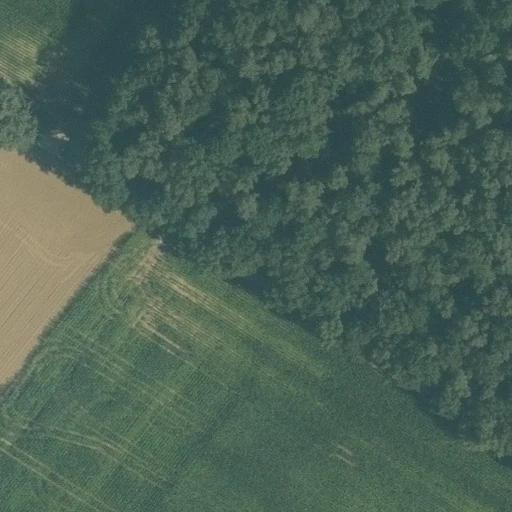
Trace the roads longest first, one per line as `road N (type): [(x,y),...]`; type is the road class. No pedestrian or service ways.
road 1 (track): [(69,146),(511,427)]
road 2 (track): [(69,146),(180,0)]
